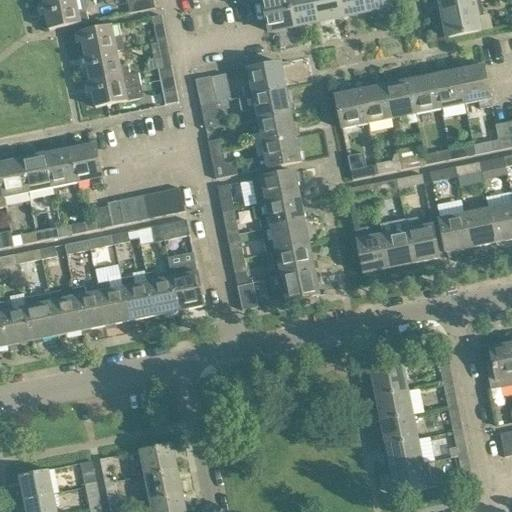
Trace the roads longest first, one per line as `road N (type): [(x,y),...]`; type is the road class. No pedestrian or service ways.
road 1 (residential): [(181,363),(451,308)]
road 2 (residential): [(0,400),(181,363)]
road 3 (residential): [(487,484),(451,308)]
road 4 (residential): [(181,363),(212,511)]
